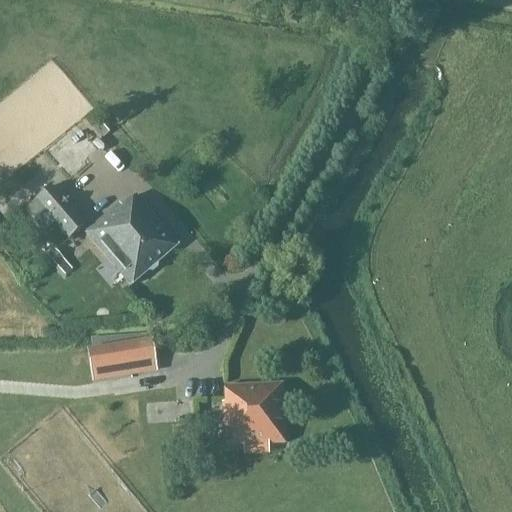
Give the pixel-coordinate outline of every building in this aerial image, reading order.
[(55,150),(69,165),(81,153),(66,139),(55,150)] [(83,226),(51,186),(28,206),(45,226),(54,219),(69,237),(83,226)] [(130,285),(176,244),(134,196),(120,208),(118,205),(85,234),(130,285)] [(149,339),(105,347),(108,368),(152,361),(149,339)] [(225,448),(283,445),(280,387),(222,389),(225,448)] [(194,424),(173,425),(174,448),(194,447),(194,424)]
